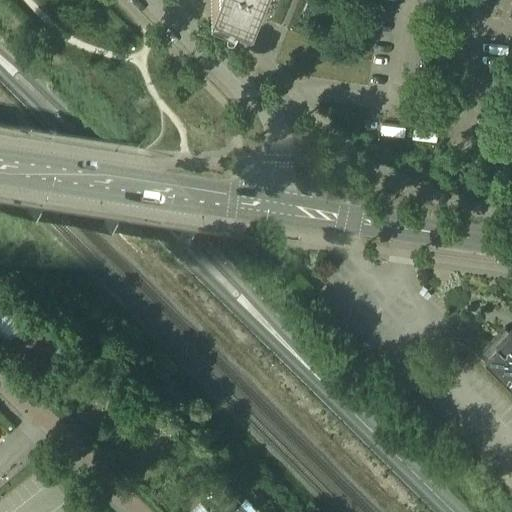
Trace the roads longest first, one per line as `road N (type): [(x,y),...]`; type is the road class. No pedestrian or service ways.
road 1 (tertiary): [(271,208),(0,169)]
road 2 (residential): [(271,208),(277,159),(270,111),(159,0)]
road 3 (tertiary): [(511,245),(271,208)]
road 4 (residential): [(129,511),(40,422)]
